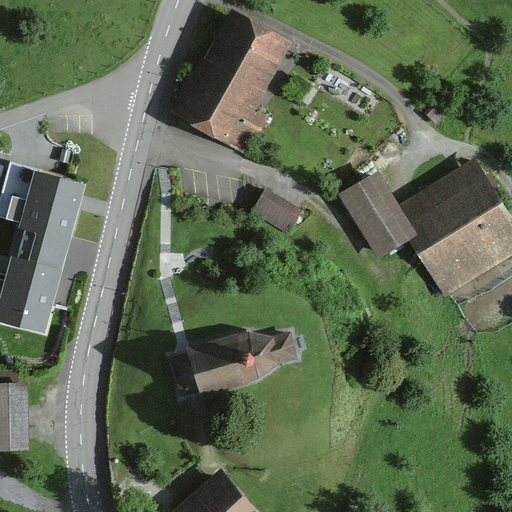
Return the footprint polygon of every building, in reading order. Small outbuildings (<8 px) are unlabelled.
[(291,43),(233,9),(174,109),(247,151),(268,116),(253,108),(291,43)] [(391,166),(347,192),(383,254),(418,233),(450,287),(511,250),(511,210),(480,158),(410,199),(391,166)] [(0,313),(44,325),(82,180),(36,168),(0,305),(0,313)] [(298,208),(267,189),(255,210),(285,229),(298,208)] [(280,372),(266,323),(198,344),(202,355),(189,358),(195,389),(211,383),(212,393),(280,372)] [(22,383),(0,383),(0,441),(23,441),(22,383)] [(260,511),(221,469),(174,511),(260,511)]
